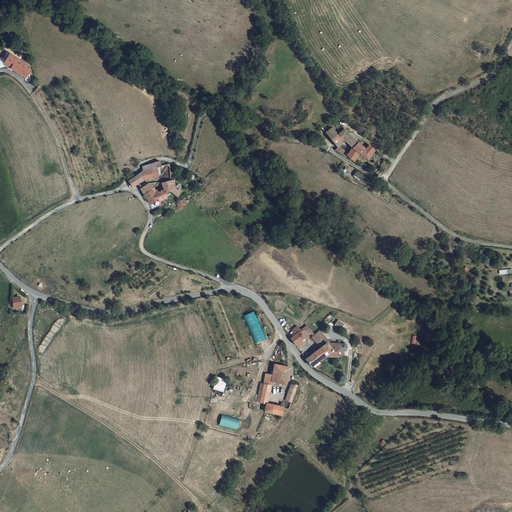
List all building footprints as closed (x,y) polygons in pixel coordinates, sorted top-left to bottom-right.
[(26,77),(30,71),(33,67),(28,63),(13,54),(6,63),(15,69),(15,70),(26,77)] [(363,145),(368,138),(355,125),(350,129),(344,124),(339,129),(342,134),(350,142),(354,138),(363,145)] [(376,145),(368,138),(363,145),(358,151),(364,157),(370,150),(376,155),(385,145),(380,141),(376,145)] [(161,165),(159,161),(140,169),(142,174),(159,166),(161,165)] [(159,166),(142,174),(132,180),(135,185),(143,182),(161,176),(159,166)] [(151,186),(141,189),(150,202),(158,197),(161,200),(169,195),(167,190),(170,188),(177,195),(182,187),(178,184),(177,183),(177,182),(176,178),(171,180),(158,184),(161,189),(156,193),(151,186)] [(23,309),(22,299),(14,299),(15,309),(23,309)] [(255,312),(245,316),(255,343),(265,339),(255,312)] [(344,324),(338,320),(334,325),(341,330),(344,324)] [(310,326),(304,330),(309,335),(311,334),(312,336),(315,334),(316,333),(310,326)] [(298,335),(292,339),(297,346),(298,345),(299,346),(303,343),(301,341),(309,335),(304,330),(302,331),(299,327),(294,331),(298,335)] [(316,333),(315,334),(323,345),(327,342),(328,341),(320,330),(316,333)] [(323,345),(315,334),(312,336),(311,337),(320,348),(323,345)] [(327,342),(329,346),(332,351),(327,355),(339,356),(342,354),(343,352),(343,350),(346,348),(347,347),(345,342),(344,342),(340,343),(329,342),(328,341),(327,342)] [(326,357),(327,355),(332,351),(329,346),(327,342),(323,345),(320,348),(319,349),(326,357)] [(310,351),(304,357),(308,362),(309,363),(314,367),(326,357),(319,349),(313,354),(310,351)] [(285,384),(287,366),(273,364),(270,380),(270,381),(282,383),(285,384)] [(224,392),(228,380),(218,377),(213,389),(224,392)] [(265,405),(270,381),(270,380),(262,379),(257,404),(265,405)] [(289,384),(285,401),(292,402),(296,386),(293,385),(291,384),(289,384)] [(280,407),(265,405),(263,413),(281,417),(283,408),(280,407)] [(222,415),(220,425),(237,429),(239,419),(222,415)]
